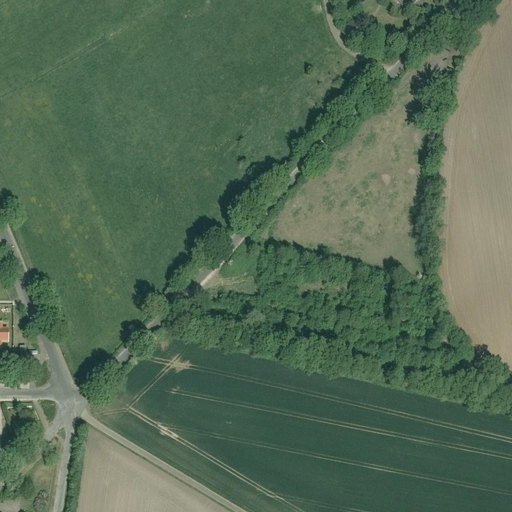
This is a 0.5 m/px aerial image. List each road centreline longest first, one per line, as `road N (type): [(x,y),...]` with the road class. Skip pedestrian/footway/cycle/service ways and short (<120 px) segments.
road 1 (unclassified): [(464,0),(94,389),(73,397)]
road 2 (residential): [(0,226),(73,397)]
